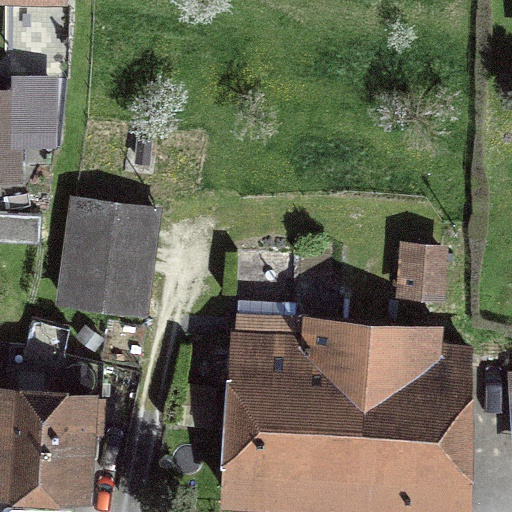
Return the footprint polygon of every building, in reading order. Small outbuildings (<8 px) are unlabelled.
[(11,92),(0,92),(0,170),(13,171),(14,136),(49,136),(50,107),(48,77),(11,76),(11,92)] [(141,308),(155,208),(75,197),(62,297),(141,308)] [(0,210),(0,240),(40,242),(42,213),(0,210)] [(442,251),(406,249),(403,292),(439,294),(442,251)] [(225,493),(467,507),(468,346),(436,345),(437,324),(308,315),(296,313),(296,300),(238,297),(225,493)] [(25,343),(0,341),(0,479),(80,485),(84,427),(99,428),(103,361),(63,352),(70,325),(31,316),(25,343)]
